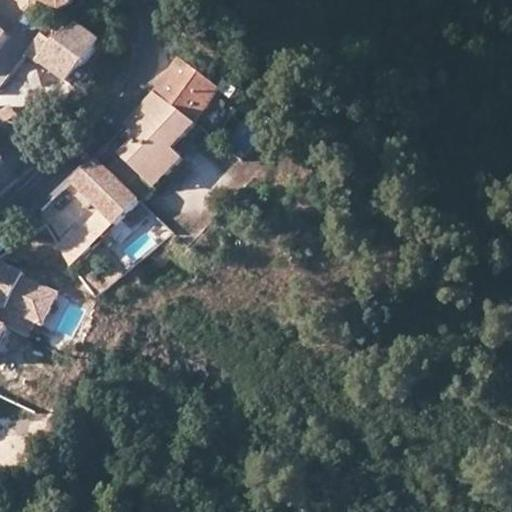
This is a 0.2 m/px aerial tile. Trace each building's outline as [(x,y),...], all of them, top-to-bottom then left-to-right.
[(76,10),(77,9),(80,0),(27,0),(25,5),(28,11),(35,14),(43,10),(44,5),(67,14),(76,10)] [(43,35),(28,54),(82,93),(95,74),(84,67),(102,42),(72,20),(56,43),(44,34),(43,35)] [(0,48),(9,36),(0,28),(0,48)] [(224,93),(182,60),(157,94),(199,127),(210,135),(241,96),(229,86),(224,93)] [(157,94),(127,125),(132,131),(140,137),(133,144),(121,156),(156,191),(186,161),(176,151),(199,127),(157,94)] [(16,126),(25,128),(12,107),(1,113),(8,124),(16,126)] [(127,137),(133,144),(140,137),(132,131),(127,137)] [(142,202),(96,158),(74,181),(84,192),(79,197),(91,208),(96,203),(120,226),(142,203),(142,202)] [(150,210),(142,203),(125,221),(132,228),(150,210)] [(27,281),(29,277),(0,263),(0,303),(6,306),(0,319),(0,321),(32,336),(39,321),(48,325),(61,297),(27,281)]
